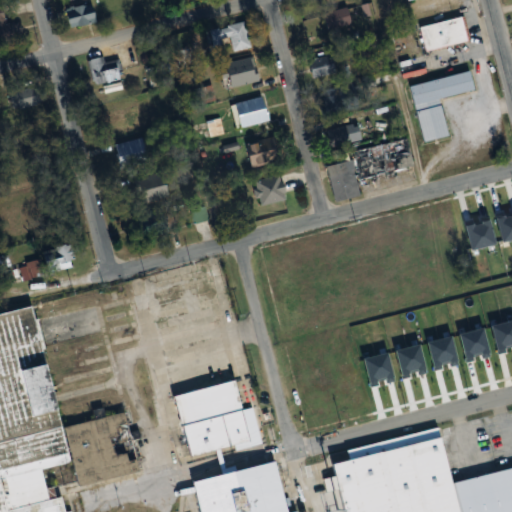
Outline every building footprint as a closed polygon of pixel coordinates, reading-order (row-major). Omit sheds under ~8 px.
[(76,8),(81,27),(102,23),(98,3),(76,8)] [(356,24),(349,6),(318,18),(324,36),(356,24)] [(472,42),(466,17),(424,27),(429,52),(472,42)] [(253,47),(246,22),(213,31),(216,43),(233,38),(237,52),(253,47)] [(0,39),(22,40),(22,23),(0,23),(0,39)] [(128,67),(143,66),(141,50),(126,52),(128,67)] [(336,55),(311,60),(315,80),(340,74),(336,55)] [(107,63),(106,57),(90,60),(95,85),(125,79),(121,60),(107,63)] [(231,63),(234,86),(261,82),(258,59),(231,63)] [(413,85),(426,142),(453,136),(444,98),(478,91),(474,72),(413,85)] [(14,111),(45,102),(39,83),(8,92),(14,111)] [(343,112),(339,87),(321,91),(326,115),(343,112)] [(274,122),(268,96),(232,105),(235,116),(208,122),(212,137),(274,122)] [(159,124),(153,102),(136,106),(134,97),(106,103),(113,134),(159,124)] [(328,142),(346,145),(348,131),(330,128),(328,142)] [(151,154),(144,137),(118,145),(124,163),(151,154)] [(355,152),(362,180),(418,167),(411,139),(355,152)] [(249,142),(251,166),(278,164),(276,140),(249,142)] [(330,167),(339,203),(359,198),(350,162),(330,167)] [(261,207),(289,200),(283,175),(256,181),(261,207)] [(190,203),(194,224),(211,221),(207,200),(190,203)] [(79,260),(72,242),(57,248),(64,266),(79,260)] [(196,487),(202,511),(72,511),(71,508),(63,510),(59,497),(46,501),(42,486),(75,477),(77,487),(136,472),(120,412),(63,427),(32,304),(0,312),(0,511),(280,511),(270,468),(196,487)] [(171,396),(188,457),(248,441),(232,380),(171,396)] [(511,511),(511,466),(456,480),(445,436),(437,438),(436,432),(397,441),(400,452),(320,471),(330,510),(348,506),(349,511),(511,511)]
